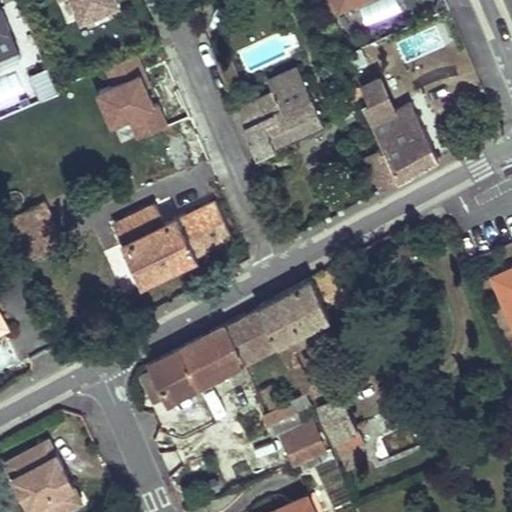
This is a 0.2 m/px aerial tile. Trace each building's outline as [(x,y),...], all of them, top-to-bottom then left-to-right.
[(76,0),(84,18),(120,2),(119,0),(76,0)] [(360,0),(327,0),(333,12),(360,0)] [(381,0),(368,5),(372,19),(399,10),(395,0),(381,0)] [(0,53),(1,53),(0,49),(0,33),(11,29),(0,3),(0,53)] [(18,46),(11,29),(0,33),(0,49),(1,53),(18,46)] [(144,68),(136,49),(106,63),(115,81),(99,89),(114,120),(131,112),(141,134),(169,120),(159,98),(155,100),(147,83),(141,70),(144,68)] [(278,89),(237,106),(257,153),(324,125),(299,66),(273,77),(278,89)] [(39,98),(55,91),(44,67),(27,74),(39,98)] [(151,82),(144,68),(141,70),(147,83),(151,82)] [(370,71),(360,76),(370,100),(366,102),(385,147),(400,182),(439,159),(412,100),(393,107),(378,75),(373,78),(370,71)] [(481,131),(484,135),(502,127),(494,109),(480,115),(486,128),(481,131)] [(385,147),(365,155),(383,192),(400,182),(385,147)] [(42,199),(10,215),(31,253),(62,238),(42,199)] [(155,203),(112,222),(142,282),(197,256),(196,254),(233,236),(216,199),(184,215),(183,214),(177,217),(176,214),(164,221),(155,203)] [(511,265),(495,273),(511,312),(511,265)] [(313,276),(226,321),(246,360),(331,314),(313,276)] [(438,294),(439,335),(474,334),(473,293),(438,294)] [(226,321),(150,361),(170,400),(246,360),(226,321)] [(272,382),(260,387),(270,408),(282,402),(272,382)] [(270,408),(266,409),(271,421),(312,402),(307,390),(282,402),(270,408)] [(343,390),(320,400),(344,453),(365,443),(343,390)] [(313,418),(282,431),(283,434),(313,420),(313,418)] [(313,420),(283,434),(295,461),(326,448),(313,420)] [(51,438),(6,461),(31,509),(35,507),(37,511),(64,511),(84,501),(76,484),(70,487),(60,468),(65,465),(51,438)] [(365,443),(344,453),(350,465),(363,459),(365,443)] [(315,511),(307,494),(267,511),(315,511)]
